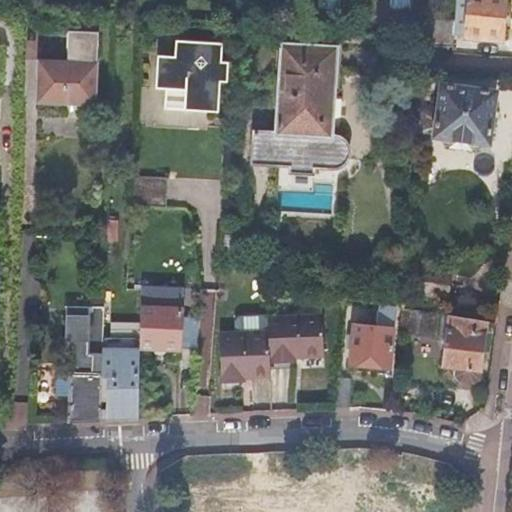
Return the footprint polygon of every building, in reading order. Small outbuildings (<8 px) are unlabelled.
[(466,0),(464,36),(502,39),(505,0),(466,0)] [(419,25),(419,33),(418,41),(434,42),(435,43),(454,44),(456,19),(420,17),(419,25)] [(405,24),(404,32),(419,33),(419,25),(405,24)] [(97,104),(99,33),(69,32),(68,60),(39,59),(38,102),(97,104)] [(167,75),(166,87),(165,107),(220,110),(221,79),(222,59),(223,41),(176,37),(175,54),(158,53),(157,75),(167,75)] [(254,129),(252,162),(292,164),(291,171),(311,172),(310,185),(334,185),(339,184),(344,183),(348,181),(352,179),(354,176),(358,169),(359,162),(345,161),(349,156),(349,146),(343,137),(330,134),(336,46),(281,43),(276,131),(254,129)] [(231,60),(222,59),(221,79),(230,80),(231,60)] [(157,86),(166,87),(167,75),(157,75),(157,86)] [(421,110),(418,130),(433,132),(433,135),(488,143),(496,92),(440,83),(436,112),(421,110)] [(168,175),(133,174),(132,203),(151,204),(167,205),(168,175)] [(424,266),(420,292),(448,297),(453,272),(424,266)] [(183,297),(183,288),(164,287),(164,296),(183,297)] [(120,344),(141,344),(142,304),(121,304),(120,344)] [(142,304),(141,344),(197,346),(199,313),(181,313),(182,306),(142,304)] [(353,321),(350,360),(389,364),(394,306),(378,304),(376,323),(353,321)] [(101,417),(105,307),(75,305),(69,305),(68,340),(74,340),(73,372),(59,371),(58,395),(72,396),(71,418),(101,417)] [(433,311),(405,306),(400,305),(398,326),(429,333),(433,311)] [(479,371),(485,321),(447,314),(441,367),(444,368),(443,374),(456,376),(460,380),(471,381),(477,377),(477,371),(479,371)] [(269,363),(294,362),(293,355),(322,354),(322,316),(267,317),(268,331),(218,333),(220,381),(224,381),(234,381),(240,381),(240,376),(251,375),(269,375),(269,368),(269,363)] [(139,416),(141,374),(108,373),(107,417),(139,416)] [(349,376),(336,375),(333,407),(347,407),(349,376)] [(448,511),(450,504),(388,496),(385,511),(448,511)]
